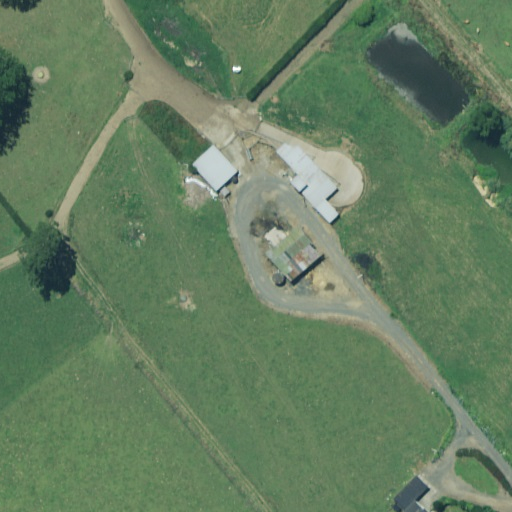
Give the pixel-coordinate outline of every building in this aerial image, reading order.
[(302,149),(290,145),(281,153),(303,176),(295,183),(334,224),(343,215),(329,200),(340,189),(302,149)] [(241,173),(218,147),(197,166),(220,192),(241,173)] [(328,255),(304,228),(272,255),(295,283),(328,255)] [(437,464),(422,449),(401,470),(416,485),(437,464)] [(429,511),(419,502),(409,511),(433,511),(432,510),(429,511)]
